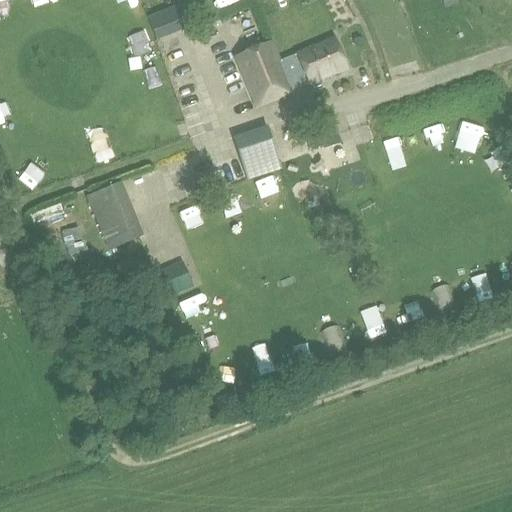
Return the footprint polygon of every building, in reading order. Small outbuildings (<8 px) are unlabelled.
[(33,0),(38,14),(52,10),(49,0),(33,0)] [(84,0),(67,0),(73,10),(85,2),(84,0)] [(173,6),(151,13),(160,40),(173,36),(169,22),(177,20),(173,6)] [(278,62),(271,43),(236,58),(254,100),(288,86),(291,93),(347,70),(334,39),(278,62)] [(325,125),(337,175),(368,167),(365,156),(362,156),(353,119),(325,125)] [(146,155),(165,149),(159,127),(140,132),(146,155)] [(251,178),(287,166),(275,131),(240,143),(251,178)] [(490,153),(504,167),(511,159),(511,150),(502,141),(490,153)] [(266,215),(283,209),(273,178),(256,184),(266,215)] [(93,190),(110,244),(143,234),(125,179),(93,190)] [(235,226),(253,220),(244,192),(226,198),(235,226)] [(34,209),(38,225),(77,216),(73,200),(34,209)] [(320,226),(303,231),(310,255),(327,250),(320,226)] [(80,264),(97,257),(84,227),(66,234),(80,264)] [(169,273),(174,291),(195,286),(191,268),(169,273)] [(472,280),(454,288),(460,303),(478,295),(472,280)] [(429,315),(447,312),(442,286),(424,289),(429,315)] [(408,328),(400,298),(388,301),(396,331),(408,328)] [(195,332),(219,321),(211,303),(187,314),(195,332)] [(337,323),(317,326),(322,354),(342,351),(337,323)] [(298,365),(309,361),(304,344),(292,348),(298,365)] [(265,378),(277,372),(270,358),(258,364),(265,378)]
